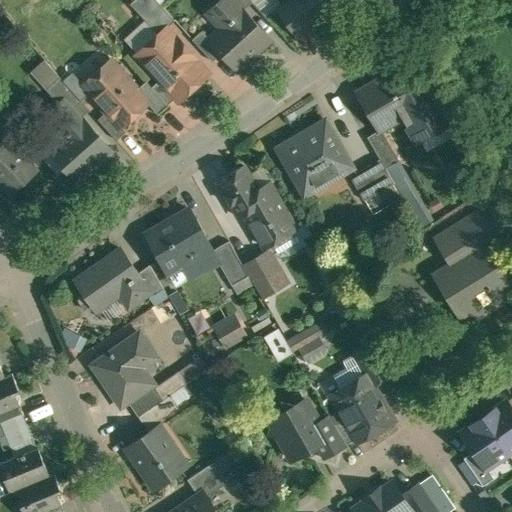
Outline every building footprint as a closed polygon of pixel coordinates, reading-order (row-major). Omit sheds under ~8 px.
[(174,20),(155,0),(133,0),(130,3),(158,34),(165,28),(174,20)] [(272,39),(235,0),(222,0),(214,8),(228,23),(210,39),(209,40),(221,53),(237,71),(272,39)] [(333,11),(325,0),(288,0),(278,8),(297,36),(333,11)] [(207,74),(165,28),(158,34),(137,53),(160,79),(176,96),(179,100),(207,74)] [(210,39),(202,30),(193,39),(213,61),(221,53),(209,40),(210,39)] [(42,91),(64,72),(54,60),(46,66),(40,59),(25,71),(42,91)] [(138,88),(112,60),(94,75),(101,83),(90,92),(107,112),(121,127),(122,126),(148,103),(150,102),(138,88)] [(403,67),(359,93),(382,131),(404,119),(426,106),(420,97),(403,67)] [(61,77),(47,90),(59,104),(64,99),(73,109),(82,100),(61,77)] [(176,96),(160,79),(151,87),(167,105),(176,96)] [(151,87),(145,81),(138,88),(150,102),(148,103),(157,114),(167,105),(151,87)] [(436,88),(420,97),(426,106),(404,119),(418,144),(456,123),(436,88)] [(73,109),(64,99),(59,104),(47,115),(65,136),(51,149),(78,179),(110,150),(73,109)] [(3,112),(0,115),(0,136),(4,133),(5,133),(14,125),(3,112)] [(121,127),(107,112),(99,119),(118,140),(127,132),(122,126),(121,127)] [(315,130),(298,140),(297,138),(279,149),(306,196),(355,167),(327,121),(314,129),(315,130)] [(400,161),(382,131),(369,139),(381,159),(387,169),(400,161)] [(0,136),(0,179),(12,194),(38,170),(5,133),(4,133),(0,136)] [(381,159),(351,177),(366,201),(395,184),(387,169),(381,159)] [(261,191),(247,167),(244,168),(241,168),(233,172),(232,176),(219,183),(239,216),(245,212),(265,246),(296,227),(271,185),(261,191)] [(495,207),(469,222),(486,249),(511,234),(495,207)] [(194,208),(149,232),(165,263),(194,248),(196,253),(213,244),(194,208)] [(486,249),(469,222),(443,239),(458,264),(441,275),(458,301),(470,293),(481,311),(499,300),(494,291),(507,283),(486,249)] [(230,241),(215,250),(234,283),(250,274),(245,265),(230,241)] [(122,248),(78,280),(98,309),(121,293),(130,305),(152,290),(153,290),(140,272),(122,248)] [(270,250),(245,265),(250,274),(263,297),(288,282),(270,250)] [(165,288),(151,264),(140,272),(153,290),(152,290),(155,295),(165,288)] [(206,324),(218,349),(242,338),(230,313),(206,324)] [(279,330),(267,337),(280,359),(292,352),(279,330)] [(141,332),(96,364),(124,404),(155,382),(139,359),(153,349),(141,332)] [(320,336),(300,348),(304,356),(325,344),(320,336)] [(376,342),(356,353),(368,375),(369,374),(375,384),(394,373),(376,342)] [(180,372),(157,387),(165,398),(171,394),(187,383),(180,372)] [(5,376),(0,378),(0,413),(20,405),(12,385),(17,383),(12,373),(5,376)] [(368,375),(333,395),(346,417),(358,438),(359,440),(395,419),(389,410),(387,409),(380,396),(381,395),(375,384),(369,374),(368,375)] [(165,398),(140,416),(151,432),(155,429),(152,425),(179,405),(171,394),(165,398)] [(298,405),(282,401),(278,417),(271,421),(273,424),(270,435),(281,438),(292,458),(316,444),(329,437),(321,422),(308,399),(298,405)] [(511,408),(508,402),(486,417),(509,452),(511,449),(511,408)] [(24,412),(1,422),(7,435),(29,425),(24,412)] [(335,423),(331,415),(330,416),(330,417),(321,422),(329,437),(316,444),(324,458),(325,457),(346,445),(347,444),(335,423)] [(358,438),(346,417),(335,423),(347,444),(358,438)] [(486,417),(467,430),(466,437),(475,450),(487,467),(488,467),(509,452),(486,417)] [(29,425),(7,435),(12,447),(34,438),(29,425)] [(151,432),(128,448),(156,487),(190,464),(179,448),(174,452),(157,428),(155,429),(151,432)] [(39,447),(0,462),(0,464),(11,492),(16,490),(16,489),(51,475),(51,474),(39,447)] [(487,467),(475,450),(465,458),(484,485),(495,478),(488,467),(487,467)] [(216,461),(189,479),(200,494),(205,491),(208,496),(230,481),(216,461)] [(0,464),(0,495),(0,496),(11,492),(0,464)] [(51,475),(16,489),(16,490),(25,511),(45,511),(62,505),(63,504),(55,484),(59,482),(55,472),(51,474),(51,475)] [(393,482),(381,490),(380,488),(365,498),(367,500),(355,508),(357,511),(412,511),(413,511),(414,511),(402,495),(393,482)] [(438,511),(419,483),(402,495),(414,511),(413,511),(412,511),(438,511)] [(200,494),(174,511),(219,511),(208,496),(205,491),(200,494)]
